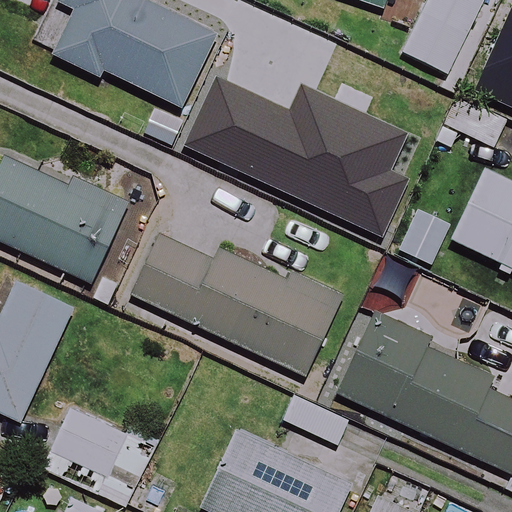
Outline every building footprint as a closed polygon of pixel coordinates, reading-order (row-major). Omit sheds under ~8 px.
[(131,0),(52,0),(33,40),(59,53),(55,61),(103,83),(107,75),(183,111),(216,40),(131,0)] [(349,0),(383,13),(388,0),(349,0)] [(478,0),(427,0),(403,56),(445,74),(478,0)] [(320,48),(263,23),(246,62),(302,88),(320,48)] [(506,122),(458,99),(437,143),(452,150),(459,133),(494,149),(506,122)] [(0,243),(90,286),(123,216),(2,158),(0,162),(0,243)] [(511,185),(485,172),(451,242),(511,271),(511,185)] [(215,265),(162,240),(135,297),(304,377),(341,297),(294,275),(226,243),(215,265)] [(419,272),(385,258),(372,288),(406,302),(419,272)] [(74,310),(18,284),(0,323),(0,414),(21,424),(74,310)] [(503,378),(377,320),(341,397),(511,476),(511,404),(495,396),(503,378)] [(350,424),(293,396),(282,419),(338,447),(350,424)] [(127,437),(73,411),(44,470),(126,510),(145,470),(159,441),(131,428),(127,437)] [(338,511),(351,485),(238,432),(202,509),(207,511),(338,511)] [(410,511),(378,497),(370,511),(410,511)] [(96,511),(73,500),(66,511),(96,511)]
